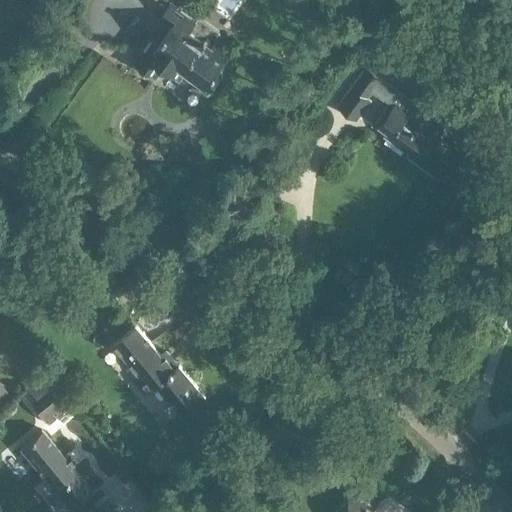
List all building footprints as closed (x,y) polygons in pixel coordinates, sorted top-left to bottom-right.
[(161,67),(178,80),(184,72),(208,90),(221,74),(216,70),(230,53),(213,40),(218,34),(199,19),(196,23),(171,4),(160,19),(171,27),(158,43),(152,38),(133,63),(152,78),(161,67)] [(367,66),(338,106),(357,120),(371,99),(368,97),(372,91),(388,103),(372,124),(385,134),(409,152),(407,154),(433,173),(432,174),(437,178),(439,174),(444,177),(450,169),(445,166),(448,162),(432,150),(449,126),(435,116),(434,117),(380,77),(381,76),(367,66)] [(448,239),(442,246),(448,251),(454,244),(448,239)] [(10,277),(0,285),(0,289),(5,295),(16,285),(10,277)] [(184,412),(206,395),(180,363),(177,366),(164,351),(161,353),(136,323),(114,340),(139,371),(133,376),(146,392),(159,381),(184,412)] [(66,408),(50,388),(31,403),(48,423),(57,416),(66,408)] [(91,489),(41,428),(19,446),(69,507),(91,489)] [(376,511),(353,492),(335,511),(376,511)]
